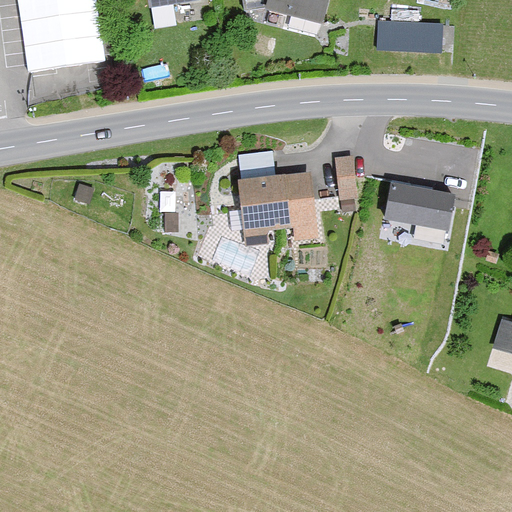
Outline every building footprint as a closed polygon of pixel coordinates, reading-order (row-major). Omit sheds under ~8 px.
[(340,0),(278,0),(277,4),(337,18),(340,0)] [(447,21),(379,20),(379,49),(447,50),(447,21)] [(359,154),(339,155),(342,198),(361,196),(359,154)] [(318,171),(243,175),(247,243),(277,241),(276,226),(300,225),(301,238),(321,237),(318,171)] [(457,193),(390,180),(383,220),(450,232),(457,193)] [(511,319),(506,318),(496,348),(511,353),(511,319)]
